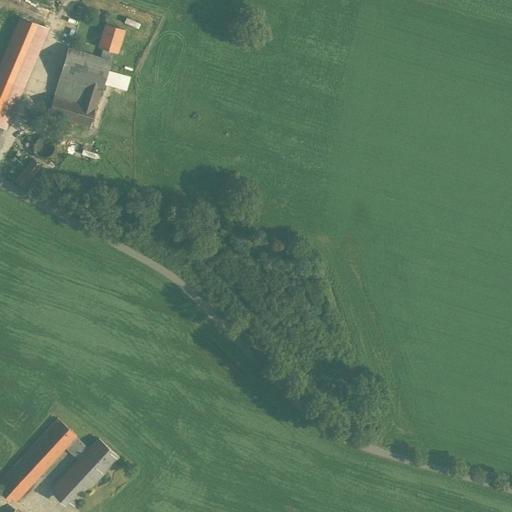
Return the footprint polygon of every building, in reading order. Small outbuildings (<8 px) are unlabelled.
[(21,17),(0,64),(0,77),(17,85),(42,26),(21,17)] [(124,29),(106,23),(99,46),(104,48),(100,59),(109,61),(113,50),(117,52),(124,29)] [(100,59),(68,49),(60,75),(101,88),(102,88),(110,62),(109,61),(100,59)] [(101,88),(60,75),(48,113),(89,126),(101,88)] [(0,124),(17,85),(0,77),(0,124)] [(53,151),(53,147),(52,143),(50,140),(47,138),(43,137),(39,138),(36,140),(33,144),(33,147),(34,151),(36,155),(39,157),(43,157),(47,157),(50,154),(53,151)] [(100,158),(101,152),(86,148),(84,154),(100,158)] [(33,159),(15,180),(23,187),(41,165),(33,159)] [(61,420),(0,485),(0,486),(15,501),(68,444),(75,436),(76,434),(61,420)] [(88,448),(75,436),(68,444),(81,456),(88,448)] [(81,456),(53,486),(74,505),(118,456),(98,438),(88,448),(81,456)]
